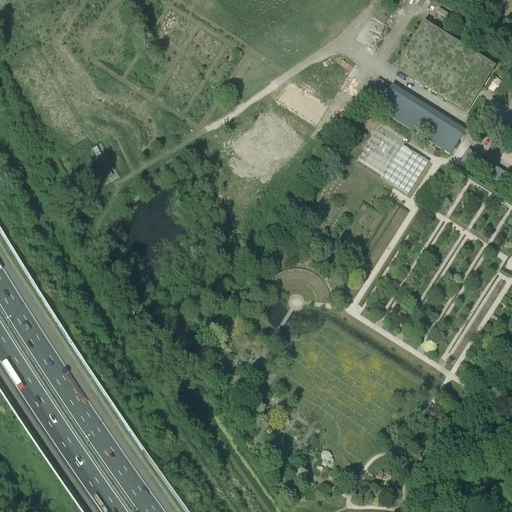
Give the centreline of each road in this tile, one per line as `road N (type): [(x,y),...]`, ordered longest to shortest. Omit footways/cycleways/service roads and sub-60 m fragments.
road 1 (motorway): [(149,511),(0,288)]
road 2 (motorway): [(0,348),(107,511)]
